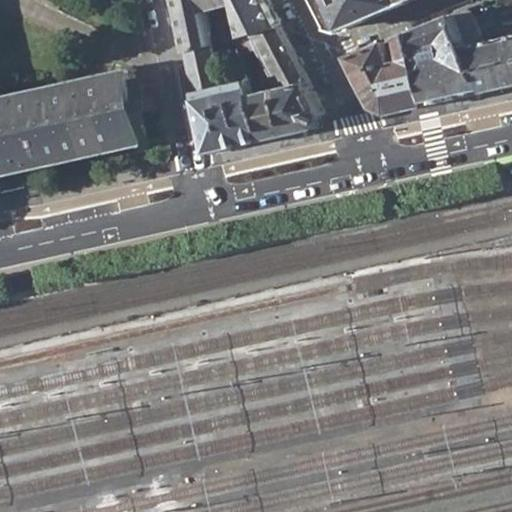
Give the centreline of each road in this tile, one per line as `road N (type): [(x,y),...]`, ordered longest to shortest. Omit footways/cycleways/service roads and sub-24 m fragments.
road 1 (tertiary): [(207,206),(0,252)]
road 2 (tertiary): [(160,0),(207,206)]
road 3 (tertiary): [(207,206),(369,170)]
road 4 (tertiary): [(369,170),(511,139)]
road 5 (residential): [(329,51),(452,0)]
road 6 (tertiary): [(369,170),(329,51)]
